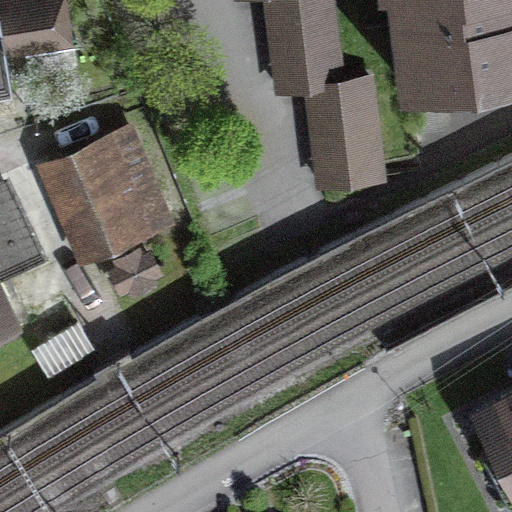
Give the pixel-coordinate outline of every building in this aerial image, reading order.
[(315,174),(377,167),(364,58),(338,62),(330,0),(259,0),(270,82),(303,78),(315,174)] [(511,67),(511,0),(398,0),(409,80),(511,67)] [(132,100),(38,143),(84,240),(177,197),(132,100)] [(0,216),(0,316),(37,300),(0,216)] [(150,243),(112,265),(127,291),(165,269),(150,243)] [(511,479),(511,381),(472,403),(511,479)]
